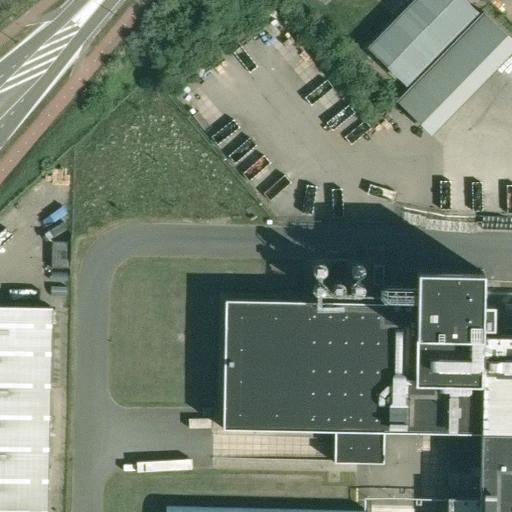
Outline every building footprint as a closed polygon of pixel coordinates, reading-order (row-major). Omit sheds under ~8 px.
[(368,48),(407,86),(478,13),(464,0),(414,0),(394,20),(368,48)] [(68,241),(49,241),(49,246),(49,267),(67,268),(68,241)] [(374,266),(373,284),(382,284),(383,266),(374,266)] [(511,511),(511,336),(482,336),(482,328),(493,328),(494,304),(483,303),(483,271),(415,269),(415,286),(383,285),(383,300),(303,299),(223,297),(221,427),(301,428),(334,429),(333,461),(384,462),(385,430),(449,432),(449,454),(448,496),(447,511),(511,511)] [(0,511),(46,511),(51,309),(0,307),(0,511)]
